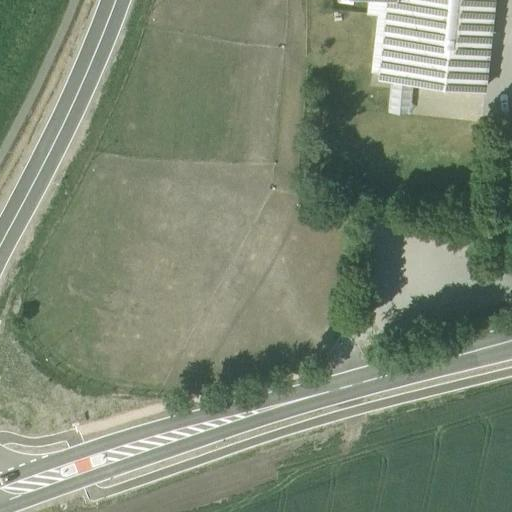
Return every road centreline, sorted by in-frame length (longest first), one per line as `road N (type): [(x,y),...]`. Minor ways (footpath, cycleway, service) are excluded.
road 1 (secondary): [(511,342),(0,496)]
road 2 (tertiary): [(113,0),(60,130),(0,240)]
